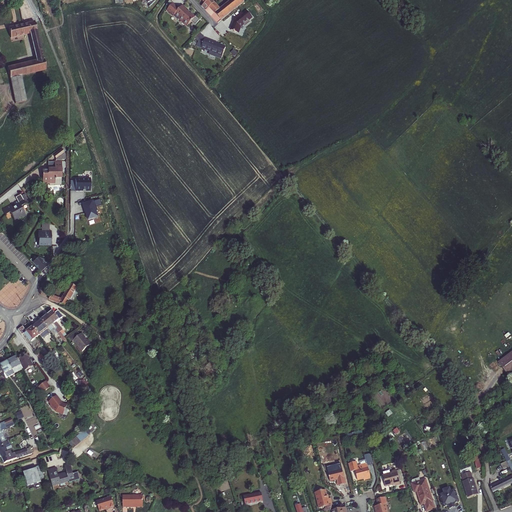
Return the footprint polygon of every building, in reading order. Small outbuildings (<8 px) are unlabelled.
[(146,0),(147,2),(148,2),(148,3),(148,4),(152,8),(157,4),(156,3),(161,0),(146,0)] [(200,0),(207,6),(204,9),(209,15),(213,12),(223,23),(246,5),(248,3),(245,0),(233,0),(234,0),(221,12),(211,0),(200,0)] [(181,11),(174,6),(170,10),(168,13),(179,22),(180,21),(189,28),(193,24),(197,27),(201,22),(197,19),(196,20),(183,9),(181,11)] [(235,23),(232,32),(241,35),(243,29),(254,20),(248,11),(238,19),(239,21),(235,23)] [(213,12),(209,15),(220,26),(223,23),(213,12)] [(37,24),(30,25),(33,36),(39,63),(11,70),(13,81),(24,79),(48,72),(37,24)] [(26,26),(9,30),(11,40),(28,37),(26,26)] [(202,35),(196,39),(201,44),(201,43),(205,45),(207,41),(202,35)] [(201,43),(199,49),(213,54),(212,57),(223,61),(228,50),(214,44),(214,43),(207,41),(205,45),(201,43)] [(28,104),(24,79),(13,81),(18,107),(28,104)] [(59,153),(52,159),(55,162),(55,166),(54,170),(54,172),(48,172),(48,175),(43,175),(43,189),(61,189),(62,156),(59,153)] [(91,180),(76,180),(76,192),(84,192),(84,191),(91,191),(91,180)] [(26,196),(21,199),(25,206),(30,203),(26,196)] [(18,205),(3,213),(6,218),(10,216),(16,225),(19,223),(19,222),(22,220),(23,221),(26,219),(21,210),(26,207),(25,206),(21,199),(21,198),(16,201),(18,205)] [(96,203),(84,207),(89,222),(99,219),(97,213),(99,212),(96,203)] [(40,240),(40,247),(53,247),(53,239),(53,232),(40,232),(40,240)] [(32,262),(41,271),(46,266),(42,261),(43,259),(37,256),(32,262)] [(62,301),(53,297),(50,302),(66,308),(78,289),(72,286),(62,301)] [(54,313),(48,317),(63,337),(65,335),(58,324),(64,320),(59,313),(55,316),(54,313)] [(48,317),(43,322),(50,331),(52,333),(55,331),(61,338),(63,337),(48,317)] [(43,322),(34,329),(41,338),(50,331),(43,322)] [(19,332),(23,337),(25,336),(32,345),(35,342),(36,344),(39,342),(38,341),(41,338),(34,329),(28,334),(24,328),(19,332)] [(83,335),(74,342),(83,353),(93,346),(90,342),(88,344),(87,342),(88,341),(83,335)] [(133,350),(127,355),(138,370),(144,365),(133,350)] [(511,351),(497,363),(507,375),(511,371),(511,351)] [(39,353),(36,355),(42,363),(45,361),(39,353)] [(27,355),(18,360),(24,372),(25,374),(34,369),(30,362),(29,363),(28,360),(29,359),(27,355)] [(18,360),(9,364),(16,376),(24,372),(18,360)] [(9,364),(1,368),(3,373),(6,380),(9,385),(18,381),(9,364)] [(88,378),(81,379),(82,387),(89,386),(88,378)] [(49,381),(42,386),(47,392),(54,387),(49,381)] [(51,407),(50,408),(54,412),(54,411),(56,414),(63,417),(67,408),(63,406),(62,406),(60,404),(61,404),(57,398),(49,404),(51,407)] [(16,416),(18,422),(24,420),(21,414),(16,416)] [(1,427),(0,425),(0,430),(3,429),(11,425),(14,424),(13,421),(1,427)] [(74,438),(78,443),(85,436),(81,432),(74,438)] [(69,443),(71,445),(73,447),(78,443),(74,438),(69,443)] [(10,442),(7,443),(0,446),(0,455),(4,465),(5,465),(32,455),(30,450),(14,456),(12,452),(14,451),(13,450),(14,450),(12,445),(11,446),(10,442)] [(502,449),(499,450),(505,462),(508,467),(511,465),(502,449)] [(365,458),(366,465),(373,463),(371,456),(365,458)] [(500,465),(502,471),(508,468),(508,467),(505,462),(500,465)] [(365,480),(370,479),(366,465),(357,467),(356,463),(347,465),(349,473),(354,472),(356,481),(365,479),(365,480)] [(55,470),(47,473),(52,488),(61,485),(61,488),(66,486),(66,484),(68,483),(68,484),(78,481),(78,480),(76,474),(72,475),(68,465),(63,467),(66,473),(57,476),(55,470)] [(22,474),(27,487),(40,483),(36,470),(22,474)] [(336,482),(337,487),(345,486),(341,471),(327,475),(329,483),(336,482)] [(381,477),(384,488),(394,486),(394,487),(399,486),(395,472),(390,473),(391,474),(381,477)] [(464,483),(470,498),(479,494),(477,487),(474,478),(473,478),(471,473),(463,477),(465,482),(464,483)] [(509,485),(511,491),(511,477),(489,487),(492,493),(509,485)] [(243,497),(245,506),(263,502),(258,482),(254,483),(257,494),(243,497)] [(424,504),(426,511),(433,509),(431,502),(425,482),(412,486),(414,493),(418,492),(419,495),(418,496),(421,505),(424,504)] [(453,505),(458,503),(454,490),(449,492),(449,491),(447,490),(444,491),(443,493),(443,494),(439,495),(443,508),(448,506),(448,508),(454,507),(453,505)] [(315,494),(318,510),(332,507),(330,500),(328,500),(327,501),(326,497),(325,492),(315,494)] [(142,494),(122,497),(123,508),(129,508),(129,507),(143,505),(142,494)] [(112,498),(97,503),(99,511),(101,511),(108,510),(108,511),(115,508),(112,498)] [(386,511),(384,505),(386,505),(384,498),(375,500),(377,507),(373,508),(374,511),(386,511)]
